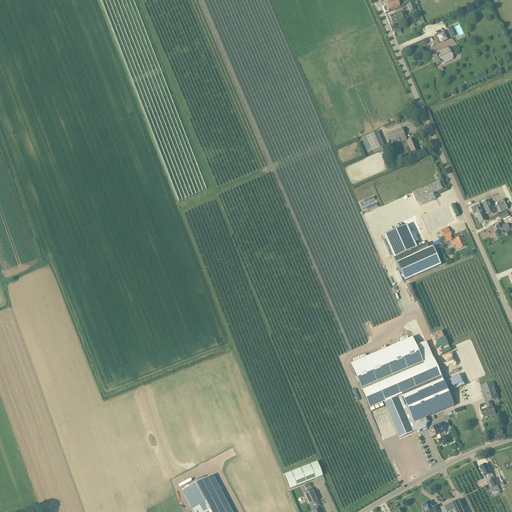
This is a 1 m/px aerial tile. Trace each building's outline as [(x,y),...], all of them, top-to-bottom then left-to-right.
[(396,0),(387,4),(389,9),(396,7),(396,8),(403,5),(402,2),(399,4),(397,0),(396,0)] [(407,4),(409,12),(416,10),(413,2),(407,4)] [(392,23),(403,19),(403,18),(406,17),(404,11),(390,16),(392,23)] [(434,36),(438,44),(449,38),(445,30),(434,36)] [(432,56),(437,65),(442,63),(443,64),(453,59),(447,48),(437,53),(438,54),(432,56)] [(388,134),(391,142),(395,140),(400,138),(401,142),(406,140),(402,128),(392,132),(388,134)] [(361,139),(367,153),(384,146),(377,132),(366,137),(363,138),(361,139)] [(406,148),(408,154),(412,153),(418,150),(413,139),(407,142),(409,147),(406,148)] [(361,198),(372,194),(370,190),(359,195),(361,198)] [(493,211),(489,200),(483,203),(487,214),(493,211)] [(497,205),(501,213),(508,210),(504,202),(497,205)] [(452,219),(446,207),(445,204),(439,207),(439,206),(419,214),(427,232),(447,223),(446,222),(452,219)] [(482,212),(479,205),(471,208),(473,213),(476,212),(481,223),(486,220),(483,212),(482,212)] [(507,212),(499,216),(501,221),(505,219),(509,217),(507,212)] [(496,227),(501,236),(506,233),(511,229),(511,225),(508,226),(507,224),(502,226),(501,224),(496,227)] [(407,225),(384,235),(400,271),(401,275),(404,281),(408,279),(440,265),(436,256),(432,247),(419,253),(407,225)] [(448,227),(441,230),(441,231),(446,242),(452,240),(450,236),(451,236),(448,227)] [(465,246),(461,237),(453,240),(457,250),(465,246)] [(395,270),(400,283),(403,282),(398,269),(395,270)] [(413,306),(419,303),(412,288),(406,290),(413,306)] [(412,338),(350,364),(361,390),(369,409),(384,403),(399,439),(416,431),(417,432),(419,433),(420,431),(425,429),(427,423),(425,418),(443,410),(453,406),(433,359),(423,363),(412,338)] [(480,387),(486,403),(488,409),(481,411),(484,418),(491,416),(491,417),(496,416),(493,407),(491,402),(499,399),(493,382),(480,387)] [(436,436),(439,434),(441,439),(437,440),(439,446),(443,444),(444,446),(449,444),(446,436),(446,437),(444,432),(447,431),(443,422),(433,427),(436,436)] [(290,489),(320,477),(323,476),(322,476),(317,462),(284,475),(290,489)] [(486,464),(479,467),(485,477),(487,482),(489,482),(490,485),(496,482),(491,473),(491,474),(486,464)] [(192,511),(232,511),(213,475),(182,491),(192,511)] [(319,511),(317,506),(319,505),(312,489),(309,483),(304,486),(307,491),(304,493),(309,504),(309,505),(312,511),(313,511),(319,511)] [(447,511),(466,511),(461,500),(445,508),(447,511)] [(441,511),(438,505),(434,507),(433,507),(433,506),(430,501),(422,505),(424,508),(423,509),(423,510),(423,511),(441,511)]
